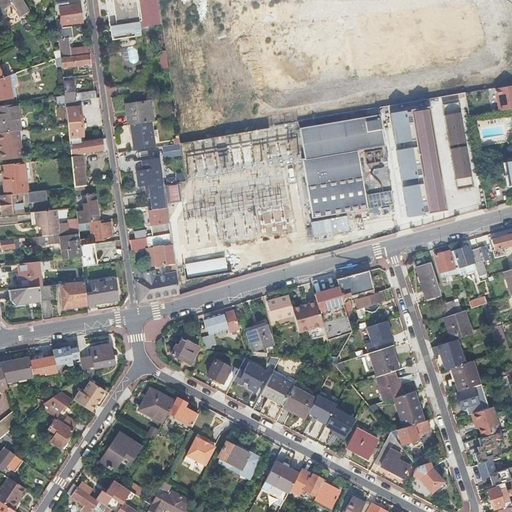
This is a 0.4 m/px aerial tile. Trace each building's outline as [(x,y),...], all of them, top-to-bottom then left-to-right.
[(27,13),(29,11),(22,0),(0,0),(0,19),(14,11),(18,18),(20,17),(21,18),(28,14),(27,13)] [(135,0),(104,0),(109,27),(110,27),(139,22),(135,0)] [(137,0),(141,22),(159,20),(155,0),(137,0)] [(80,5),(72,6),(59,8),(60,20),(56,20),(56,29),(62,28),(62,26),(67,25),(82,23),(80,5)] [(141,35),(139,22),(110,27),(112,39),(141,35)] [(58,40),(61,58),(69,57),(69,50),(67,38),(71,38),(70,27),(56,29),(58,39),(58,40)] [(72,57),(89,55),(88,47),(72,49),(71,52),(72,57)] [(128,49),(130,61),(138,60),(136,48),(128,49)] [(168,67),(165,50),(159,51),(161,68),(168,67)] [(90,64),(89,55),(72,57),(69,57),(61,58),(59,58),(60,61),(61,67),(90,64)] [(129,86),(130,96),(136,95),(149,94),(146,70),(136,71),(139,85),(129,86)] [(0,78),(0,100),(11,98),(7,76),(4,77),(0,78)] [(62,78),(65,103),(74,101),(71,77),(62,78)] [(498,112),(511,109),(511,85),(494,89),(498,112)] [(81,100),(95,98),(94,92),(80,93),(81,100)] [(149,122),(152,122),(149,102),(125,105),(127,125),(130,125),(149,122)] [(443,105),(445,116),(461,113),(459,102),(443,105)] [(0,105),(0,132),(18,130),(20,130),(17,103),(0,105)] [(67,124),(69,143),(71,143),(83,141),(80,107),(65,109),(67,124)] [(447,212),(430,107),(412,110),(430,215),(447,212)] [(406,110),(391,113),(396,144),(412,141),(406,110)] [(461,113),(445,116),(450,146),(466,143),(461,113)] [(304,161),(357,151),(384,146),(378,115),(299,130),(304,161)] [(153,148),(149,122),(130,125),(134,151),(153,148)] [(0,132),(0,160),(21,158),(18,130),(0,132)] [(71,158),(74,187),(83,186),(87,185),(84,155),(81,156),(80,153),(102,150),(101,140),(75,143),(71,143),(69,143),(70,153),(71,158)] [(467,147),(451,149),(456,179),(472,177),(467,147)] [(227,161),(224,148),(217,149),(219,163),(227,161)] [(413,148),(398,151),(403,181),(418,178),(413,148)] [(163,153),(165,162),(175,161),(173,151),(163,153)] [(365,195),(357,151),(304,161),(302,161),(313,219),(367,209),(365,195)] [(156,166),(154,153),(147,154),(149,167),(156,166)] [(511,160),(502,163),(507,187),(511,186),(511,160)] [(4,195),(20,193),(26,193),(28,192),(24,163),(4,165),(5,177),(4,177),(3,178),(2,179),(4,195)] [(472,177),(456,179),(457,190),(473,187),(472,177)] [(163,193),(161,182),(148,184),(150,195),(163,193)] [(162,184),(166,205),(180,202),(177,182),(162,184)] [(419,184),(403,187),(409,219),(425,216),(419,184)] [(391,190),(368,194),(370,209),(393,205),(391,190)] [(28,192),(26,193),(27,208),(46,206),(45,191),(28,192)] [(0,195),(0,204),(1,215),(22,213),(20,193),(4,195),(0,195)] [(77,218),(78,224),(89,222),(99,221),(95,194),(86,195),(87,203),(83,204),(84,211),(76,212),(77,218)] [(154,204),(153,196),(144,197),(146,205),(154,204)] [(234,245),(233,238),(256,234),(252,217),(246,218),(244,207),(219,211),(226,246),(234,245)] [(151,237),(170,234),(166,208),(148,211),(151,237)] [(42,229),(43,236),(59,235),(79,232),(78,224),(77,218),(67,219),(68,223),(57,225),(55,209),(35,211),(37,224),(42,229)] [(208,224),(207,215),(183,217),(186,248),(217,245),(215,224),(208,224)] [(99,223),(99,221),(89,222),(90,234),(95,233),(96,241),(102,240),(101,238),(112,237),(109,222),(99,223)] [(135,239),(146,238),(145,231),(134,232),(135,239)] [(511,233),(490,239),(493,250),(511,244),(511,233)] [(140,303),(179,294),(172,250),(164,251),(165,259),(163,259),(161,246),(163,246),(171,245),(170,234),(151,237),(146,238),(135,239),(129,240),(130,253),(147,250),(146,248),(153,248),(156,265),(152,266),(153,272),(140,275),(141,280),(135,281),(140,303)] [(62,259),(81,256),(80,245),(78,245),(77,235),(59,237),(59,235),(43,236),(33,237),(34,245),(39,245),(53,244),(60,243),(60,246),(61,250),(62,259)] [(0,250),(13,249),(12,240),(0,241),(0,250)] [(81,256),(82,257),(82,266),(96,264),(94,251),(96,251),(95,243),(88,244),(80,245),(81,256)] [(477,277),(486,274),(482,261),(477,247),(477,246),(469,249),(468,245),(452,251),(459,274),(460,275),(475,271),(477,277)] [(485,245),(477,247),(482,261),(490,259),(485,245)] [(146,248),(147,250),(150,266),(152,266),(156,265),(153,248),(146,248)] [(441,278),(459,274),(452,251),(449,251),(449,250),(434,255),(441,278)] [(184,265),(187,278),(227,268),(224,256),(184,265)] [(243,256),(231,258),(232,273),(245,271),(243,256)] [(20,289),(38,287),(41,287),(38,262),(17,264),(20,289)] [(426,299),(440,294),(430,263),(416,268),(426,299)] [(380,269),(378,268),(368,271),(374,294),(380,292),(385,290),(380,269)] [(503,272),(511,295),(511,268),(509,270),(503,272)] [(336,279),(338,287),(343,303),(348,302),(354,300),(374,294),(368,271),(336,279)] [(115,281),(84,285),(86,304),(117,300),(115,281)] [(84,282),(59,285),(61,310),(86,306),(86,304),(84,285),(84,282)] [(38,287),(39,302),(54,300),(52,285),(41,287),(38,287)] [(15,304),(39,302),(38,287),(20,289),(8,290),(8,299),(15,304)] [(327,340),(351,332),(345,311),(343,303),(338,287),(314,294),(314,295),(316,300),(316,302),(323,326),(327,340)] [(374,294),(354,300),(357,310),(363,308),(364,312),(370,314),(375,312),(379,307),(378,303),(384,301),(380,292),(374,294)] [(287,296),(266,302),(271,321),(293,315),(287,296)] [(470,308),(483,305),(485,304),(483,298),(469,303),(470,308)] [(443,304),(447,316),(456,313),(452,301),(443,304)] [(292,308),(298,333),(323,326),(316,302),(307,304),(292,308)] [(483,305),(490,328),(495,327),(488,303),(485,304),(483,305)] [(239,329),(234,310),(223,313),(213,316),(214,317),(209,319),(213,333),(227,329),(228,332),(239,329)] [(456,340),(471,335),(463,311),(456,313),(447,316),(442,318),(450,341),(456,340)] [(388,321),(378,324),(384,341),(394,338),(388,321)] [(257,328),(253,329),(246,331),(251,347),(269,341),(267,334),(268,333),(266,325),(257,328)] [(490,329),(498,352),(509,349),(501,325),(490,329)] [(198,348),(181,339),(177,346),(175,345),(170,355),(189,365),(198,348)] [(444,370),(451,368),(464,364),(456,340),(450,341),(436,346),(431,348),(433,356),(439,354),(444,370)] [(91,356),(79,358),(81,369),(93,367),(93,368),(113,364),(109,344),(89,348),(91,356)] [(391,346),(367,354),(374,377),(398,369),(391,346)] [(356,356),(354,350),(342,354),(343,355),(340,358),(341,361),(356,356)] [(53,357),(29,361),(31,374),(39,373),(40,374),(44,373),(45,375),(56,373),(53,357)] [(8,362),(0,363),(0,367),(0,369),(5,382),(32,377),(31,374),(29,361),(28,358),(11,361),(13,369),(9,369),(8,362)] [(230,369),(215,361),(207,376),(222,384),(230,369)] [(472,387),(479,385),(471,361),(464,364),(451,368),(459,392),(472,387)] [(266,372),(248,362),(243,371),(239,369),(232,382),(256,393),(266,372)] [(382,402),(393,399),(405,395),(399,378),(395,379),(393,371),(374,378),(382,402)] [(260,394),(268,398),(283,406),(292,388),(293,387),(284,382),(270,375),(260,394)] [(284,382),(293,387),(295,383),(287,378),(284,382)] [(73,400),(90,412),(104,391),(91,383),(89,381),(82,393),(79,391),(73,400)] [(473,388),(456,394),(461,409),(465,408),(468,415),(470,414),(488,408),(480,385),(479,385),(472,387),(473,388)] [(283,407),(304,418),(313,399),(306,395),(292,388),(283,406),(283,407)] [(140,410),(162,422),(173,402),(151,390),(140,410)] [(308,390),(306,395),(313,399),(316,394),(308,390)] [(50,399),(38,407),(56,419),(61,410),(64,406),(66,408),(72,400),(60,392),(59,393),(52,397),(50,399)] [(393,399),(402,428),(423,422),(414,392),(405,395),(393,399)] [(336,406),(317,396),(307,414),(317,419),(316,420),(325,425),(334,409),(335,407),(336,406)] [(165,419),(189,431),(197,415),(187,409),(184,407),(186,403),(176,398),(165,419)] [(266,400),(282,408),(283,407),(283,406),(268,398),(266,400)] [(368,407),(375,414),(381,412),(378,403),(368,407)] [(282,408),(281,409),(303,420),(304,418),(283,407),(282,408)] [(335,407),(334,409),(325,425),(324,427),(333,431),(332,433),(344,440),(354,420),(343,414),(343,412),(335,407)] [(481,437),(493,433),(499,431),(500,431),(492,407),(488,408),(470,414),(473,423),(476,422),(478,428),(481,437)] [(0,420),(0,438),(18,424),(13,409),(0,420)] [(62,423),(72,429),(77,423),(66,416),(62,423)] [(72,430),(55,419),(48,429),(55,434),(49,442),(59,449),(72,430)] [(396,430),(400,445),(409,442),(408,437),(415,435),(429,431),(425,421),(423,422),(402,428),(396,430)] [(151,426),(146,436),(154,440),(159,430),(151,426)] [(377,440),(356,429),(346,448),(367,459),(377,440)] [(499,431),(481,437),(477,438),(480,446),(476,447),(478,452),(474,453),(477,464),(490,460),(501,457),(498,447),(503,445),(502,440),(499,431)] [(142,448),(119,432),(99,462),(115,473),(123,463),(129,467),(142,448)] [(396,460),(403,448),(400,445),(390,432),(374,463),(402,478),(408,467),(396,460)] [(185,456),(204,466),(214,447),(195,438),(185,456)] [(225,442),(217,458),(218,458),(230,465),(239,469),(238,470),(250,476),(260,457),(248,451),(247,453),(235,446),(226,441),(225,442)] [(230,465),(218,458),(216,462),(249,479),(261,457),(236,444),(235,446),(247,453),(248,451),(260,457),(250,476),(238,470),(239,469),(230,465)] [(0,469),(2,471),(14,455),(4,448),(0,452),(0,469)] [(270,470),(274,461),(278,455),(269,450),(261,465),(270,470)] [(511,467),(508,468),(494,472),(490,460),(477,464),(482,480),(489,477),(492,486),(495,485),(503,483),(511,479),(511,467)] [(298,474),(274,461),(270,470),(260,488),(267,492),(271,485),(287,493),(298,474)] [(428,463),(418,466),(413,477),(419,479),(430,492),(442,482),(430,469),(428,463)] [(312,475),(311,477),(309,479),(307,478),(308,476),(299,471),(289,491),(310,502),(322,480),(312,475)] [(0,489),(0,502),(12,510),(18,502),(16,501),(19,495),(24,489),(7,478),(0,489)] [(134,511),(124,505),(122,502),(124,500),(130,499),(133,494),(126,489),(112,480),(105,491),(102,489),(95,499),(106,507),(112,511),(114,511),(134,511)] [(77,488),(88,495),(92,489),(81,481),(77,488)] [(187,511),(183,510),(188,501),(168,490),(170,486),(170,485),(163,482),(162,481),(157,490),(149,505),(147,509),(152,511),(160,511),(162,508),(168,511),(187,511)] [(138,493),(140,486),(130,483),(128,490),(138,493)] [(503,483),(495,485),(496,487),(487,490),(490,502),(488,503),(490,509),(492,508),(493,509),(502,506),(503,509),(510,506),(507,496),(511,495),(509,489),(505,491),(503,483)] [(322,484),(313,499),(330,509),(338,493),(322,484)] [(102,511),(106,507),(95,499),(88,495),(77,488),(72,485),(67,494),(82,504),(80,508),(85,511),(89,511),(90,511),(92,511),(102,511)] [(359,511),(364,503),(364,502),(359,499),(358,500),(352,497),(343,511),(359,511)] [(0,502),(0,511),(14,511),(15,511),(12,510),(0,502)] [(364,503),(359,511),(365,511),(369,506),(364,503)]
